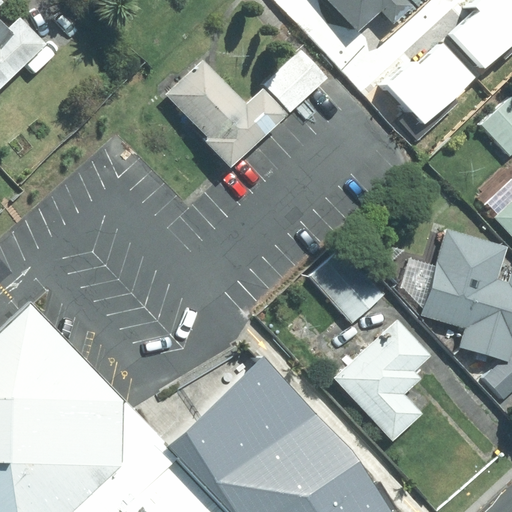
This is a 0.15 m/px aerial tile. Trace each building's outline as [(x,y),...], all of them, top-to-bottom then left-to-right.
[(317,0),(351,36),(356,31),(375,52),(392,36),(383,27),(405,7),(398,0),(416,0),(420,4),(423,0),(317,0)] [(0,30),(0,82),(38,47),(12,19),(0,30)] [(391,43),(352,80),(384,114),(423,77),(391,43)] [(324,77),(297,49),(259,86),(286,114),(324,77)] [(193,141),(220,170),(279,117),(254,89),(239,103),(198,59),(158,95),(197,138),(193,141)] [(511,98),(509,95),(475,125),(504,158),(511,150),(511,98)] [(511,182),(508,179),(477,210),(511,246),(511,182)] [(454,352),(495,361),(478,378),(500,401),(511,389),(511,354),(509,351),(511,337),(511,277),(496,273),(502,249),(434,233),(426,268),(399,262),(393,287),(415,318),(459,328),(454,352)] [(373,275),(398,251),(383,234),(358,259),(373,275)] [(340,246),(306,275),(348,324),(382,295),(340,246)] [(375,511),(340,454),(248,360),(156,448),(24,307),(0,328),(0,511),(375,511)] [(409,373),(425,359),(390,320),(326,379),(385,444),(415,417),(398,398),(416,381),(409,373)]
